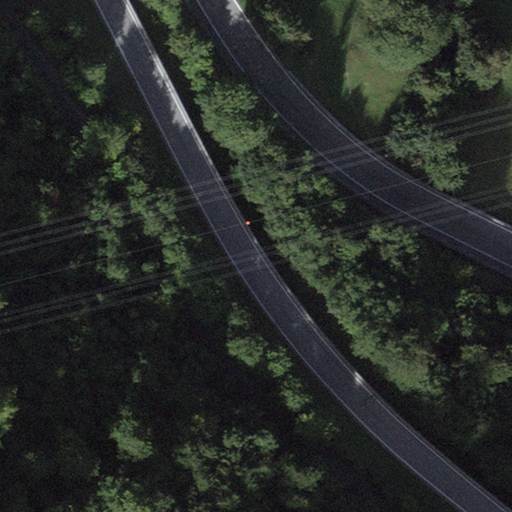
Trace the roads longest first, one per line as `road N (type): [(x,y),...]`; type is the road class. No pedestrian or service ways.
road 1 (track): [(389,511),(243,369),(165,272),(0,0)]
road 2 (tertiary): [(109,0),(217,210),(282,309),(392,437),(485,511)]
road 3 (tertiary): [(511,249),(355,165),(278,89),(215,0)]
